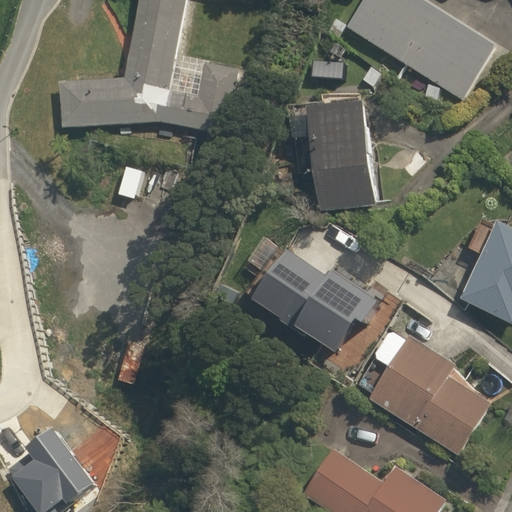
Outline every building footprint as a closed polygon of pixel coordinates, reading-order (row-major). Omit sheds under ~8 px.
[(158,122),(228,137),(242,71),(208,64),(201,98),(171,91),(190,0),(143,0),(127,80),(63,84),(67,129),(158,122)] [(407,67),(443,11),(439,9),(425,0),(369,0),(350,31),(407,67)] [(501,47),(443,11),(407,67),(466,103),(501,47)] [(340,41),(348,27),(337,20),(329,34),(340,41)] [(385,77),(374,68),(364,81),(375,89),(385,77)] [(439,101),(442,90),(430,87),(427,97),(439,101)] [(315,110),(325,214),(378,208),(367,105),(315,110)] [(277,189),(295,187),(293,171),(275,173),(277,189)] [(466,301),(511,323),(511,227),(504,224),(466,301)] [(296,258),(263,307),(290,325),(289,327),(305,338),(307,336),(343,359),(366,327),(373,331),(387,309),(344,281),(340,286),(296,258)] [(373,401),(463,458),(497,405),(455,378),(462,366),(417,338),(413,343),(396,332),(378,360),(393,370),(373,401)] [(401,487),(348,451),(315,501),(332,511),(446,511),(454,502),(411,473),(401,487)]
